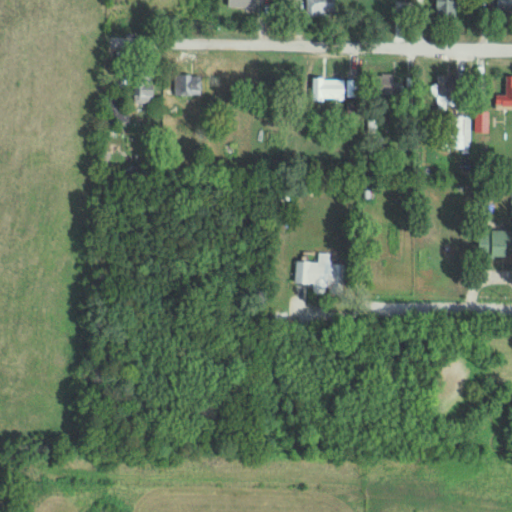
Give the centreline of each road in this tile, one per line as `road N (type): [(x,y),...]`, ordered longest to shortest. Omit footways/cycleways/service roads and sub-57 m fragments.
road 1 (residential): [(511,45),(30,27)]
road 2 (residential): [(511,301),(381,300)]
